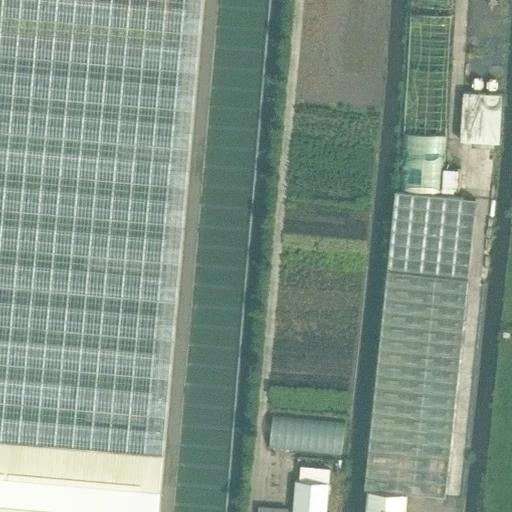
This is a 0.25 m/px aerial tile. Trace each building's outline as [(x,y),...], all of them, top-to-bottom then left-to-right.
[(0,0),(0,511),(155,511),(160,452),(198,0),(0,0)] [(464,92),(461,141),(500,143),(502,94),(464,92)] [(367,487),(365,511),(404,511),(407,492),(445,496),(476,199),(441,196),(395,191),(364,487),(367,487)] [(511,511),(511,268),(489,475),(484,511),(511,511)] [(325,511),(328,482),(295,480),(292,511),(325,511)]
